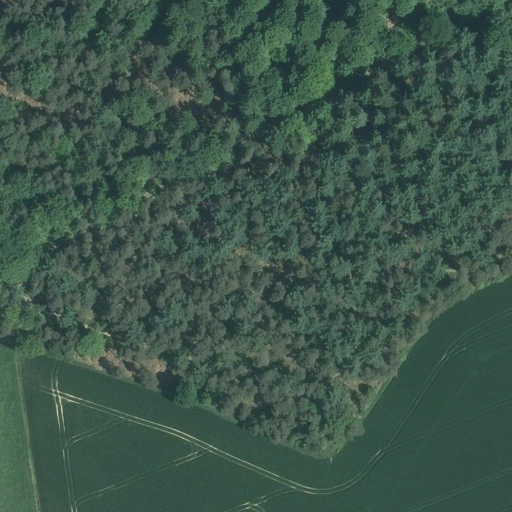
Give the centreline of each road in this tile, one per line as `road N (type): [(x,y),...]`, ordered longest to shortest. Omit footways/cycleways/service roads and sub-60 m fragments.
road 1 (track): [(10,280),(292,107),(490,0)]
road 2 (track): [(225,0),(292,107)]
